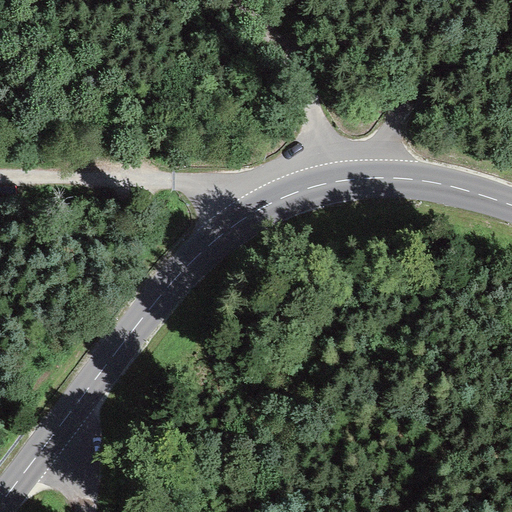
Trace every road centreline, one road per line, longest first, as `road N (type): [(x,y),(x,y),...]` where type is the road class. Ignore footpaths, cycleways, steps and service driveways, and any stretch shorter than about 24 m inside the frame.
road 1 (tertiary): [(0,505),(203,241),(278,182),(327,158),(368,158),(511,199)]
road 2 (track): [(0,149),(103,149),(261,194)]
road 3 (track): [(511,46),(386,117),(368,158)]
road 4 (track): [(327,158),(314,116),(242,0)]
